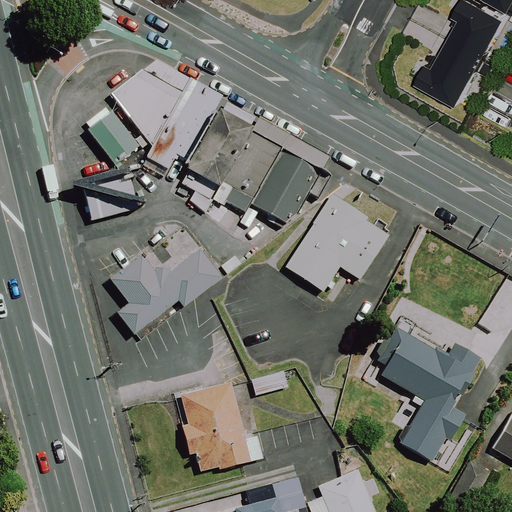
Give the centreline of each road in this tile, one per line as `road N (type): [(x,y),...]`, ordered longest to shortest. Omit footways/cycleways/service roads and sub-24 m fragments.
road 1 (secondary): [(85,511),(1,173)]
road 2 (secondary): [(165,14),(126,38),(92,41),(68,55),(1,173)]
road 3 (secondary): [(312,98),(511,213)]
road 4 (secondary): [(165,14),(312,98)]
